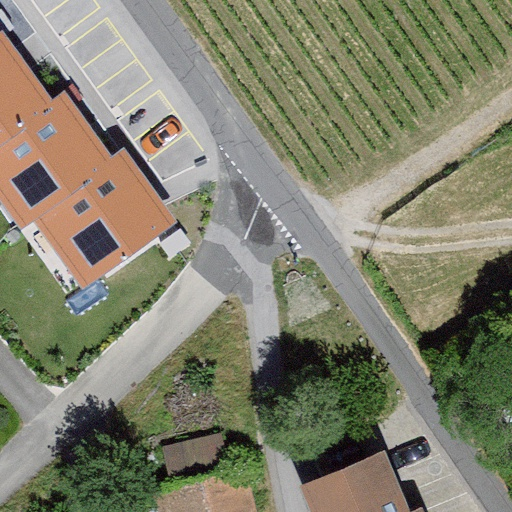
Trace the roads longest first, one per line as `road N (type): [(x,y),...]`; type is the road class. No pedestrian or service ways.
road 1 (residential): [(270,176),(501,511)]
road 2 (residential): [(270,176),(56,437)]
road 3 (residential): [(139,0),(270,176)]
